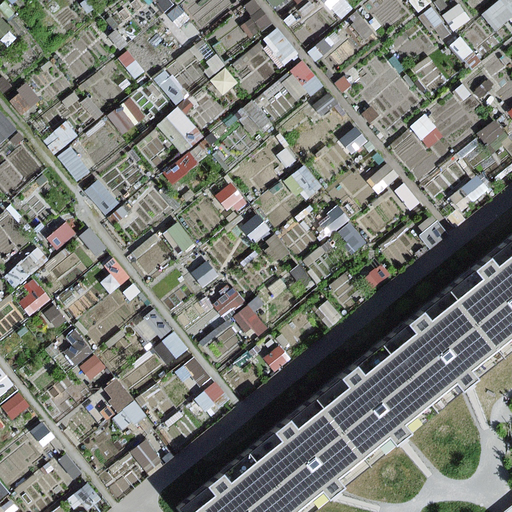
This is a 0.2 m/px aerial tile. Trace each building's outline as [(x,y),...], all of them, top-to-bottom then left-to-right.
[(165,114),(186,148),(204,136),(183,102),(165,114)] [(511,233),(446,287),(502,356),(511,347),(511,233)] [(446,287),(379,342),(435,410),(467,384),(502,356),(446,287)] [(251,304),(237,312),(250,335),(265,327),(251,304)] [(379,342),(312,396),(368,465),(402,437),(435,410),(379,342)] [(198,353),(179,361),(191,387),(210,378),(198,353)] [(94,390),(118,430),(144,414),(120,374),(94,390)] [(13,415),(29,403),(20,391),(4,403),(13,415)] [(312,396),(245,451),(294,511),(309,511),(335,491),(368,465),(312,396)] [(294,511),(245,451),(178,505),(183,511),(294,511)]
